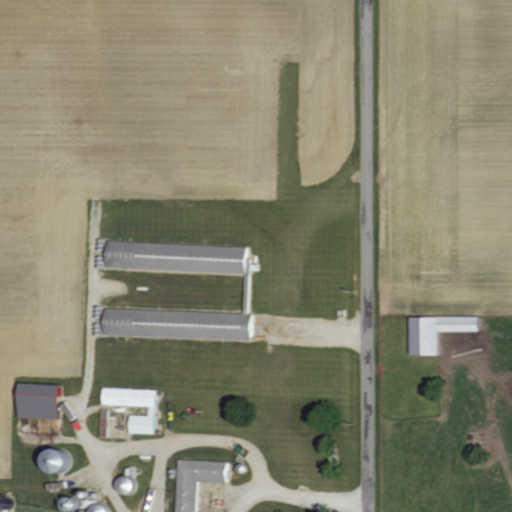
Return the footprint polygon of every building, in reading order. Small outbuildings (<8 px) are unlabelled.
[(254,246),(113,241),(112,268),(253,274),(254,246)] [(109,334),(238,341),(239,326),(198,324),(199,317),(202,317),(203,313),(184,312),(111,308),(109,334)] [(439,332),(480,332),(480,316),(407,317),(408,355),(440,355),(439,332)] [(64,421),(69,388),(30,382),(24,415),(64,421)] [(235,461),(181,460),(179,511),(201,511),(203,482),(234,483),(235,461)]
